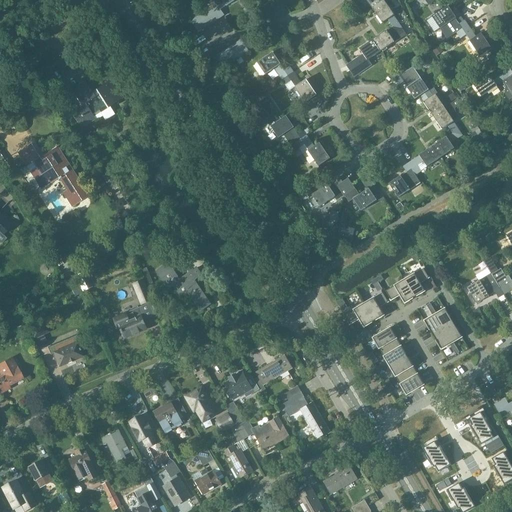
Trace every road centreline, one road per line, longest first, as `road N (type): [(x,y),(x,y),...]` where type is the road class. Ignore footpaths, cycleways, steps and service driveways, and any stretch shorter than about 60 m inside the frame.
road 1 (tertiary): [(305,308),(133,19)]
road 2 (residential): [(0,446),(286,319)]
road 3 (residential): [(384,101),(397,120),(396,138),(362,161),(337,127),(343,90)]
road 4 (residential): [(305,308),(321,298),(391,421)]
road 5 (residential): [(224,511),(357,440)]
road 6 (residential): [(286,319),(357,440)]
road 7 (tertiary): [(374,430),(305,308)]
